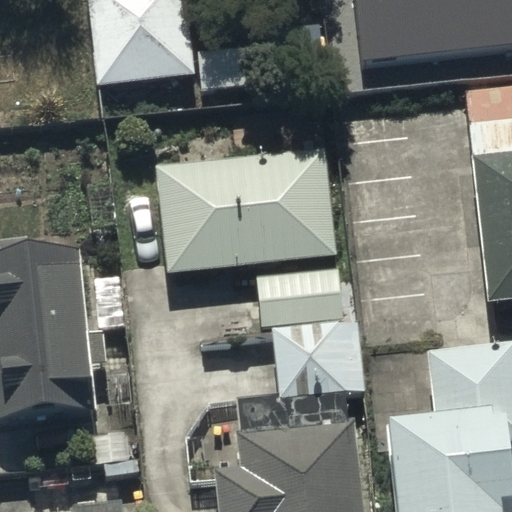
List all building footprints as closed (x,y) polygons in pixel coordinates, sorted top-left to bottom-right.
[(81,0),(92,93),(189,83),(180,0),(81,0)] [(511,0),(357,0),(364,62),(511,45),(511,0)] [(242,50),(194,56),(199,93),(246,87),(242,50)] [(511,107),(459,113),(480,302),(511,298),(511,107)] [(319,156),(152,171),(161,279),(328,265),(319,156)] [(0,423),(89,416),(77,257),(26,261),(25,243),(0,244),(0,423)] [(330,271),(251,280),(256,328),(335,320),(330,271)] [(358,394),(349,326),(266,336),(274,404),(358,394)] [(430,427),(382,432),(390,511),(493,511),(494,511),(509,509),(502,447),(511,445),(511,383),(509,351),(423,359),(430,427)] [(359,511),(349,428),(232,442),(235,469),(207,473),(211,511),(359,511)]
